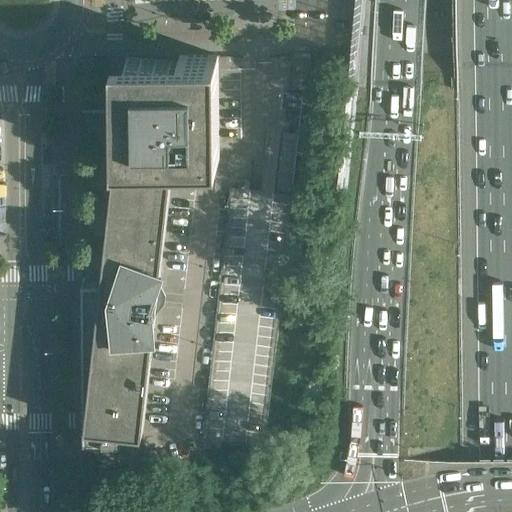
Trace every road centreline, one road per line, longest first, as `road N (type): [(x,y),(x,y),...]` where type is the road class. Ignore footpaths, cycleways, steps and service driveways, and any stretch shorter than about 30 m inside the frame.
road 1 (motorway): [(495,0),(500,511)]
road 2 (motorway): [(399,0),(376,337),(377,502)]
road 3 (tertiary): [(25,350),(21,43)]
road 4 (unclassified): [(88,0),(255,0)]
road 5 (tertiary): [(28,511),(25,350)]
road 6 (secondary): [(511,484),(377,502)]
